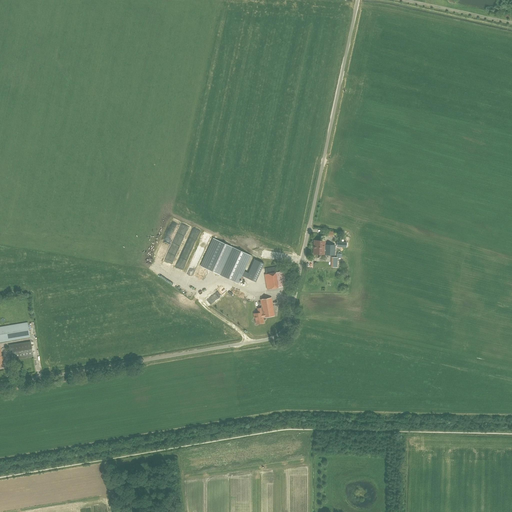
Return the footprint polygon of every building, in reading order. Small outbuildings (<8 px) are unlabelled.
[(201,266),(238,284),(250,256),(214,239),(201,266)] [(334,255),(335,245),(325,244),(325,241),(314,240),(313,254),(334,255)] [(244,271),(242,276),(255,282),(264,264),(254,259),(248,273),(244,271)] [(285,286),(283,272),(283,271),(265,274),(267,289),(285,286)] [(262,308),(263,318),(274,316),(271,298),(260,300),(262,308)] [(262,318),(263,318),(262,308),(257,309),(258,313),(253,314),(254,319),(255,319),(256,324),(263,323),(262,318)] [(0,342),(30,337),(27,323),(0,327),(0,342)] [(30,342),(9,346),(11,360),(33,356),(30,342)]
